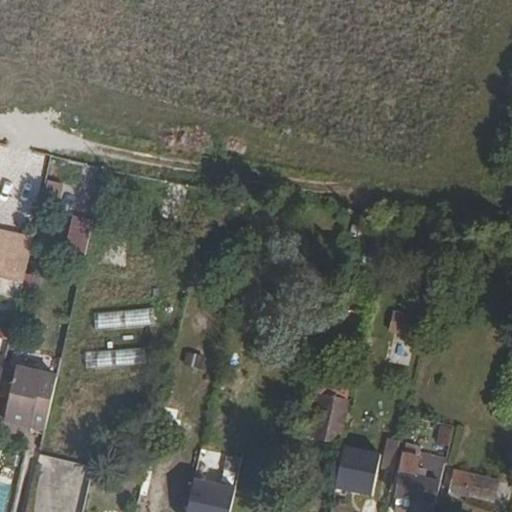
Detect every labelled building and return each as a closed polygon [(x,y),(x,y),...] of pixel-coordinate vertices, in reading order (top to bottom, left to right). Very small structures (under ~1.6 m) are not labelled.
[(70,250),(92,254),(96,228),(74,224),(70,250)] [(24,266),(32,234),(0,226),(0,286),(18,291),(19,285),(24,266)] [(37,269),(24,266),(19,285),(33,289),(37,269)] [(101,329),(160,326),(159,309),(101,311),(101,329)] [(89,350),(89,368),(151,367),(151,349),(89,350)] [(44,421),(56,370),(15,360),(3,412),(44,421)] [(313,393),(309,407),(318,410),(314,425),(315,429),(335,435),(343,401),(313,393)] [(318,410),(309,407),(304,432),(334,440),(335,435),(315,429),(314,425),(318,410)] [(334,440),(304,432),(303,435),(334,443),(334,440)] [(400,466),(415,470),(416,463),(420,445),(405,442),(400,466)] [(190,511),(245,511),(250,490),(239,488),(245,458),(206,451),(201,474),(198,473),(190,511)] [(415,470),(439,475),(440,468),(416,463),(415,470)] [(489,472),(453,464),(448,484),(484,494),(489,472)] [(415,470),(400,466),(394,489),(434,498),(439,475),(415,470)] [(489,472),(484,494),(491,495),(496,474),(489,472)]
